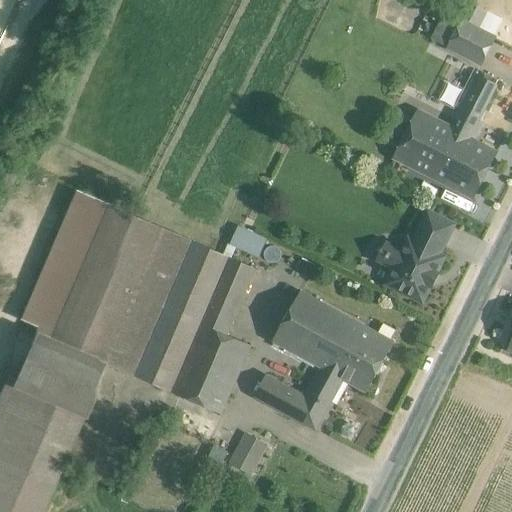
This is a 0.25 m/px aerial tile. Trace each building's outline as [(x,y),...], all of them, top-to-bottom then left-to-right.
[(485,60),(464,49),(457,62),(479,73),(485,60)] [(476,75),(458,112),(462,114),(454,130),(474,140),(483,123),(478,120),(496,85),(476,75)] [(454,130),(418,112),(395,158),(473,198),(497,152),(454,130)] [(76,190),(21,320),(38,327),(53,332),(107,204),(76,190)] [(192,241),(107,204),(53,332),(50,339),(106,364),(134,376),(134,375),(192,241)] [(453,225),(428,212),(417,234),(418,235),(442,246),(443,247),(453,225)] [(258,258),(267,237),(237,224),(228,244),(258,258)] [(414,242),(409,239),(402,252),(393,247),(390,253),(389,252),(386,257),(388,257),(385,263),(394,268),(386,284),(422,302),(444,257),(439,254),(442,246),(418,235),(414,242)] [(192,241),(134,375),(173,393),(173,392),(230,258),(192,241)] [(173,392),(173,393),(222,413),(251,346),(226,335),(255,268),(231,258),(230,258),(173,392)] [(348,317),(301,290),(273,341),(320,367),(348,317)] [(394,342),(348,317),(320,367),(344,380),(366,392),(394,342)] [(106,364),(50,339),(53,332),(38,327),(12,388),(82,418),(83,418),(106,364)] [(320,367),(304,395),(265,374),(254,395),(316,430),(344,380),(320,367)] [(12,388),(4,384),(0,394),(0,511),(41,511),(82,418),(12,388)] [(248,433),(232,462),(250,472),(265,442),(248,433)]
